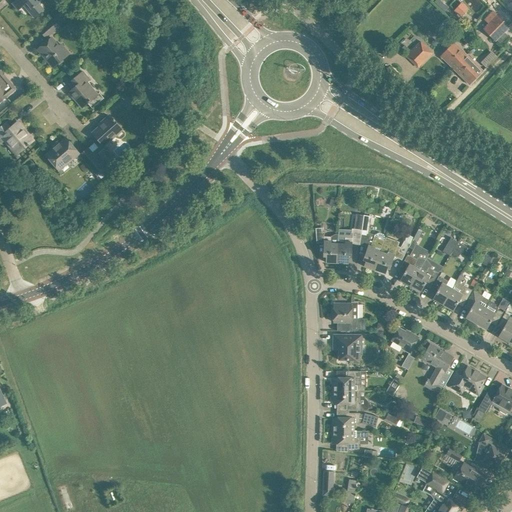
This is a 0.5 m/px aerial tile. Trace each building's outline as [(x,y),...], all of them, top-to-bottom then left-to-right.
[(24,5),(35,18),(45,10),(39,3),(41,2),(39,0),(15,0),(12,3),(18,10),(24,5)] [(459,7),(455,11),(461,17),(465,13),(459,7)] [(498,15),(489,24),(484,29),(495,41),(509,26),(498,15)] [(46,37),(59,26),(54,19),(41,31),(46,37)] [(62,43),(59,45),(52,37),(38,49),(53,67),(70,53),(62,43)] [(428,49),(420,41),(408,54),(415,61),(428,49)] [(453,68),(467,55),(454,42),(440,56),(453,68)] [(493,53),(484,61),(488,66),(497,58),(493,53)] [(483,71),(483,70),(467,55),(453,68),(470,85),(483,71)] [(0,101),(7,95),(2,90),(10,83),(0,70),(0,101)] [(92,108),(96,105),(104,98),(99,92),(97,94),(84,80),(87,77),(90,80),(83,71),(69,83),(73,88),(69,92),(82,107),(88,103),(92,108)] [(125,133),(122,129),(110,115),(102,122),(103,123),(93,133),(101,142),(104,145),(115,135),(118,139),(121,139),(125,135),(125,133)] [(0,137),(3,141),(4,140),(6,139),(18,152),(33,140),(18,123),(10,129),(4,122),(1,124),(2,127),(0,128),(0,137)] [(79,153),(66,138),(46,155),(59,170),(58,171),(62,175),(71,167),(68,163),(79,153)] [(98,147),(93,152),(97,157),(107,169),(108,167),(117,159),(108,148),(104,145),(101,142),(97,145),(98,147)] [(107,169),(97,157),(88,164),(98,176),(98,177),(107,169)] [(112,172),(123,163),(120,159),(117,159),(108,167),(107,169),(111,174),(112,172)] [(332,198),(329,204),(337,208),(339,201),(333,199),(332,198)] [(361,235),(364,215),(356,213),(354,229),(352,228),(351,233),(361,235)] [(364,215),(361,235),(368,236),(369,232),(371,216),(364,215)] [(332,237),(324,236),(324,232),(323,232),(323,227),(315,228),(317,243),(324,242),(323,256),(326,256),(326,262),(337,263),(338,237),(339,234),(336,234),(331,236),(332,237)] [(368,245),(363,259),(366,260),(364,266),(375,270),(381,252),(385,241),(386,238),(383,234),(379,232),(375,235),(373,241),(367,240),(366,245),(368,245)] [(353,238),(345,237),(338,237),(337,263),(349,263),(349,257),(352,257),(353,238)] [(381,252),(375,270),(386,274),(388,268),(390,269),(397,250),(399,251),(401,247),(398,246),(399,242),(386,237),(386,238),(385,241),(381,252)] [(451,237),(443,251),(450,255),(452,252),(458,241),(451,237)] [(411,244),(409,247),(413,249),(417,241),(413,239),(411,244)] [(405,255),(409,247),(411,244),(404,240),(401,247),(399,251),(398,251),(405,255)] [(458,241),(452,252),(459,256),(465,246),(458,241)] [(418,257),(417,259),(408,254),(400,267),(406,270),(400,280),(410,286),(426,259),(418,257)] [(483,254),(481,258),(489,263),(491,259),(483,254)] [(491,259),(487,266),(491,268),(492,266),(495,266),(497,262),(499,259),(493,256),(491,259)] [(439,273),(430,268),(432,266),(426,259),(410,286),(421,292),(426,282),(432,285),(439,273)] [(472,290),(464,285),(465,283),(461,275),(460,275),(453,288),(443,305),(454,311),(459,301),(464,304),(472,290)] [(443,305),(453,288),(446,285),(448,281),(439,276),(433,286),(438,289),(433,299),(443,305)] [(474,277),(470,284),(475,287),(479,280),(474,277)] [(486,307),(490,300),(474,291),(466,305),(471,308),(466,317),(476,323),(485,307),(486,307)] [(500,307),(507,311),(511,301),(505,297),(500,307)] [(358,304),(352,304),(352,303),(334,303),(334,307),(332,308),(332,313),(334,313),(333,322),(337,322),(337,331),(357,331),(357,329),(365,329),(366,318),(358,318),(358,304)] [(485,307),(476,323),(486,329),(492,320),(497,323),(503,312),(494,307),(492,311),(486,307),(485,307)] [(511,336),(511,317),(505,313),(499,324),(504,327),(498,336),(509,342),(511,336)] [(403,347),(402,349),(409,353),(419,337),(411,332),(410,334),(399,327),(392,340),(403,347)] [(358,343),(362,343),(362,335),(333,335),(333,346),(339,346),(339,360),(349,360),(349,363),(359,363),(360,352),(358,352),(358,343)] [(446,353),(438,348),(430,343),(421,358),(437,367),(430,380),(428,379),(424,386),(440,395),(446,384),(454,371),(453,370),(453,371),(448,368),(454,357),(446,353)] [(415,358),(408,354),(401,366),(408,370),(415,358)] [(472,389),(471,391),(478,395),(484,386),(482,384),(486,377),(479,373),(480,372),(475,369),(474,370),(468,366),(463,374),(456,371),(448,385),(459,392),(462,387),(465,389),(466,386),(472,389)] [(333,378),(333,384),(334,385),(334,390),(360,391),(365,391),(364,388),(361,384),(360,384),(360,371),(348,371),(348,378),(333,378)] [(511,408),(510,408),(511,405),(511,390),(502,384),(500,387),(492,383),(478,409),(486,414),(494,399),(501,404),(499,408),(500,411),(505,414),(507,413),(511,416),(511,414),(511,408)] [(392,396),(396,390),(389,386),(385,392),(392,396)] [(333,397),(333,403),(348,403),(348,411),(358,411),(359,411),(360,391),(334,390),(334,395),(333,397)] [(445,418),(448,412),(440,407),(434,416),(443,421),(445,418)] [(427,410),(425,414),(432,417),(434,410),(431,409),(430,408),(427,410)] [(478,410),(474,418),(480,422),(484,414),(478,410)] [(334,425),(334,430),(354,431),(354,424),(359,425),(359,422),(362,422),(362,423),(376,427),(379,416),(365,413),(364,415),(360,413),(349,413),(349,418),(333,418),(332,424),(334,425)] [(388,413),(385,419),(397,425),(400,419),(388,413)] [(416,416),(414,422),(428,428),(431,422),(416,416)] [(359,449),(359,437),(367,437),(367,431),(354,431),(334,430),(334,435),(332,436),(332,443),(349,443),(349,449),(359,449)] [(497,467),(502,459),(505,453),(497,448),(500,443),(484,434),(479,442),(490,448),(487,453),(475,456),(474,460),(487,468),(490,463),(497,467)] [(434,448),(438,441),(430,438),(426,443),(434,448)] [(450,447),(447,453),(459,460),(463,454),(450,447)] [(464,463),(463,464),(461,464),(458,470),(459,471),(455,479),(477,492),(486,476),(464,463)] [(442,494),(449,481),(423,466),(417,477),(426,483),(426,484),(427,484),(434,488),(435,489),(434,490),(442,494)] [(333,488),(334,471),(324,471),(323,488),(322,496),(332,497),(332,496),(334,496),(335,488),(333,488)] [(353,504),(354,494),(355,494),(357,480),(349,478),(347,492),(345,503),(353,504)] [(427,484),(424,490),(430,494),(434,488),(427,484)] [(393,492),(390,500),(392,500),(399,503),(401,498),(400,495),(393,492)] [(434,500),(425,511),(460,511),(463,509),(443,495),(439,501),(436,499),(434,500)] [(396,511),(399,504),(388,500),(387,511),(386,511),(382,511),(376,511),(375,511),(396,511)]
